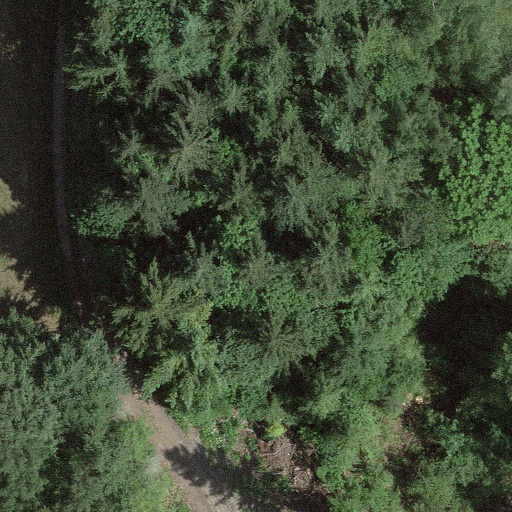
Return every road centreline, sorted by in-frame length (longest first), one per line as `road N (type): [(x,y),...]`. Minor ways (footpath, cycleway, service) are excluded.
road 1 (track): [(212,511),(123,376),(81,287),(69,214),(73,0)]
road 2 (track): [(377,0),(456,154),(511,231)]
